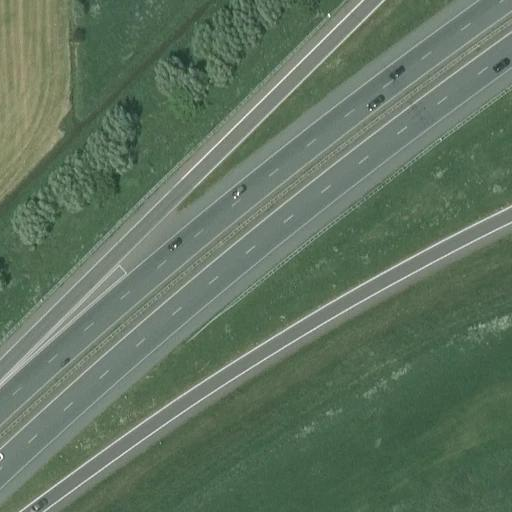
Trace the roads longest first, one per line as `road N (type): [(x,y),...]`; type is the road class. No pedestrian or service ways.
road 1 (motorway): [(0,469),(313,199),(511,50)]
road 2 (motorway): [(502,0),(186,240),(0,411)]
road 3 (motorway): [(27,511),(401,271),(511,217)]
road 4 (motorway): [(368,0),(0,374)]
